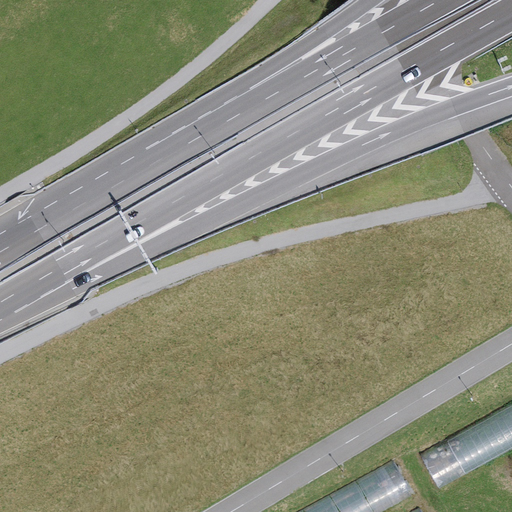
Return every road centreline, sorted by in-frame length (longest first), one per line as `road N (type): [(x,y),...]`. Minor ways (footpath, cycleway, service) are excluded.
road 1 (primary): [(0,305),(511,11)]
road 2 (motorway): [(0,317),(394,132),(511,88)]
road 3 (unclassified): [(230,511),(511,342)]
road 4 (primary): [(253,105),(0,254)]
road 5 (primary): [(439,0),(253,105)]
road 6 (motorway): [(371,0),(253,105)]
